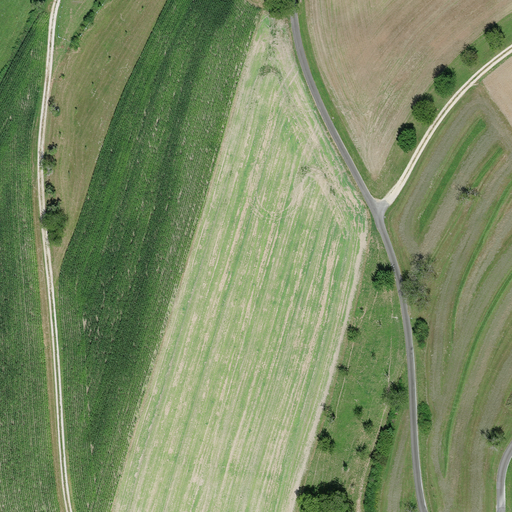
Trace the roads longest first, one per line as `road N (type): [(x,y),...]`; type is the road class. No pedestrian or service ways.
road 1 (track): [(291,0),(317,102),(394,269),(421,511)]
road 2 (track): [(56,0),(39,158),(67,511)]
road 3 (track): [(374,212),(450,97),(511,47)]
road 4 (track): [(408,348),(366,511)]
